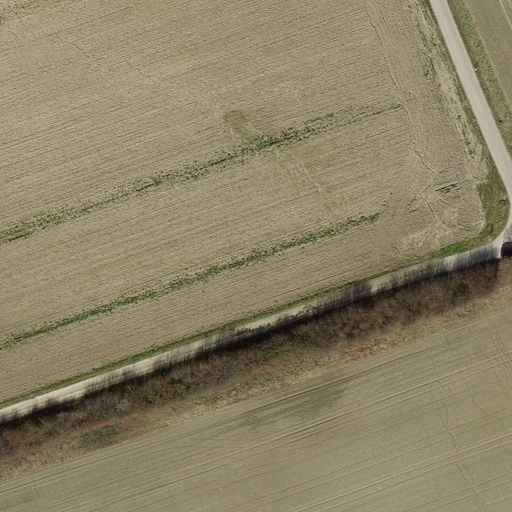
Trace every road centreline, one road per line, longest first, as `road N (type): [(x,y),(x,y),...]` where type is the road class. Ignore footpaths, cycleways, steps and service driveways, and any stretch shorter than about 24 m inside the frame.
road 1 (track): [(0,417),(511,245)]
road 2 (track): [(439,0),(511,180)]
